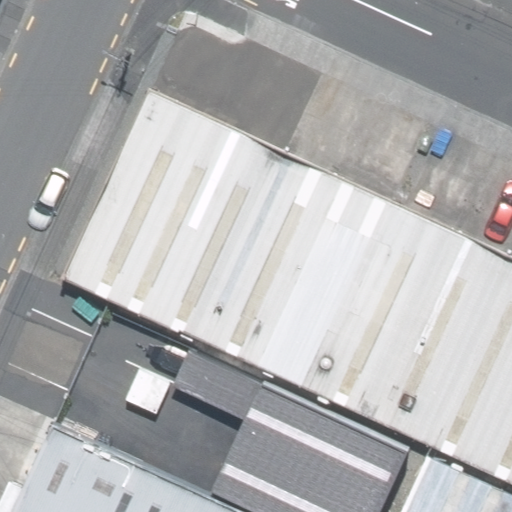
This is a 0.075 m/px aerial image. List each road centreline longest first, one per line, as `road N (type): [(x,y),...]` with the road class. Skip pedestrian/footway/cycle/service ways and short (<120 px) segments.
road 1 (unclassified): [(83,0),(0,183)]
road 2 (unclassified): [(350,0),(511,74)]
